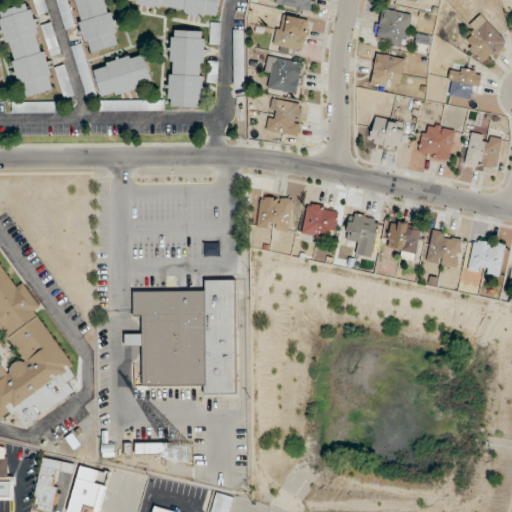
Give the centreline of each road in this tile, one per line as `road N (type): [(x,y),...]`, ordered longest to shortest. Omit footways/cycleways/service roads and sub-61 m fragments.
road 1 (tertiary): [(0,156),(278,160),(511,209)]
road 2 (residential): [(338,171),(347,0)]
